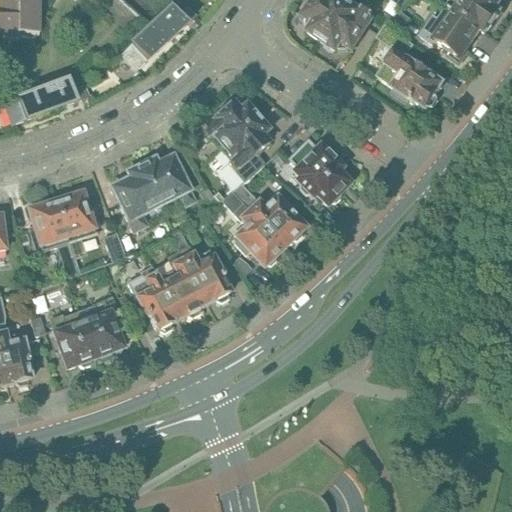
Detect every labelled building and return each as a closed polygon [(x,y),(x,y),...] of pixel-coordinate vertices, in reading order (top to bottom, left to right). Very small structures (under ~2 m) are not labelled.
[(0,0),(0,40),(19,41),(19,36),(37,37),(37,0),(0,0)] [(108,0),(103,4),(125,31),(136,22),(118,0),(108,0)] [(314,0),(313,4),(311,2),(301,17),(306,21),(305,22),(305,23),(305,25),(305,26),(306,27),(306,28),(307,29),(308,30),(309,31),(307,34),(320,43),(348,2),(345,0),(314,0)] [(388,0),(401,8),(406,0),(388,0)] [(452,0),(447,8),(453,12),(484,34),(500,13),(495,10),(498,5),(490,0),(452,0)] [(348,2),(320,43),(335,53),(337,50),(338,51),(339,51),(341,51),(343,51),(345,51),(346,51),(347,50),(348,49),(353,52),(364,36),(361,35),(372,18),(377,11),(366,3),(361,11),(348,2)] [(170,10),(120,56),(135,73),(194,18),(185,8),(176,16),(170,10)] [(432,21),(419,39),(430,46),(433,42),(447,52),(449,53),(447,57),(458,65),(468,52),(466,51),(479,32),(484,35),(484,34),(453,12),(447,8),(436,23),(432,21)] [(385,84),(385,85),(394,91),(391,95),(404,104),(407,100),(413,104),(414,103),(425,111),(427,108),(432,109),(437,102),(435,97),(443,87),(442,86),(428,76),(429,75),(416,66),(416,67),(405,59),(414,47),(402,39),(384,65),(384,66),(376,78),(385,84)] [(68,83),(4,107),(12,127),(87,99),(83,87),(71,91),(68,83)] [(220,152),(256,121),(245,108),(244,110),(239,104),(234,107),(232,104),(218,116),(220,118),(200,135),(200,136),(190,145),(197,153),(210,141),(220,152)] [(256,121),(220,152),(230,164),(227,166),(244,186),(264,166),(257,158),(269,147),(267,143),(271,140),(266,134),(267,133),(256,121)] [(335,205),(340,201),(340,197),(338,196),(348,187),(346,185),(352,180),(344,172),(340,171),(319,150),(317,153),(307,143),(288,161),(298,171),(295,174),(301,180),(298,183),(302,186),(300,187),(300,191),(305,196),(308,196),(310,194),(313,198),(316,195),(328,207),(330,204),(331,205),(335,205)] [(140,169),(158,205),(173,197),(175,202),(180,199),(185,208),(194,203),(189,194),(190,194),(172,159),(157,167),(154,161),(140,169)] [(128,181),(110,190),(127,225),(128,225),(132,235),(146,228),(141,218),(146,216),(144,212),(158,205),(140,169),(126,176),(128,181)] [(240,189),(232,196),(283,250),(290,243),(295,244),(301,238),(300,234),(302,232),(288,217),(292,212),(280,200),(276,204),(275,203),(264,214),(240,189)] [(217,195),(212,199),(218,206),(223,202),(217,195)] [(54,205),(71,256),(82,253),(76,236),(93,231),(91,227),(96,226),(91,211),(87,213),(81,196),(54,205)] [(263,269),(265,267),(270,268),(276,263),(275,258),(283,250),(232,196),(225,203),(236,215),(234,217),(246,230),(236,240),(237,241),(233,245),(244,258),(248,254),(263,269)] [(32,212),(28,213),(34,230),(29,231),(33,245),(32,245),(35,257),(57,250),(60,260),(67,280),(77,277),(71,256),(54,205),(42,209),(32,212)] [(220,305),(226,302),(226,297),(229,296),(221,281),(223,280),(221,276),(224,274),(216,260),(213,262),(208,253),(194,260),(188,249),(186,250),(178,234),(168,239),(177,255),(206,308),(215,303),(220,305)] [(123,261),(115,236),(101,240),(109,265),(123,261)] [(206,308),(177,255),(166,261),(172,272),(157,280),(151,269),(150,269),(179,322),(187,319),(191,321),(198,317),(199,312),(206,308)] [(132,305),(140,319),(144,317),(146,321),(148,320),(156,335),(159,334),(163,336),(169,332),(170,327),(178,323),(179,322),(150,269),(139,275),(141,278),(127,285),(132,294),(136,303),(132,305)] [(91,310),(76,316),(94,362),(97,360),(98,361),(102,363),(108,360),(110,356),(110,355),(121,351),(117,342),(119,341),(114,327),(112,328),(112,327),(127,321),(116,298),(103,303),(90,308),(91,310)] [(28,365),(27,361),(31,360),(27,343),(22,344),(20,334),(5,337),(4,331),(5,325),(0,305),(0,369),(5,388),(15,386),(18,389),(25,388),(27,383),(30,382),(26,365),(28,365)] [(90,363),(94,362),(76,316),(62,321),(60,319),(48,323),(58,349),(56,349),(61,363),(63,362),(67,372),(77,368),(78,368),(82,370),(89,368),(90,364),(90,363)] [(511,511),(511,495),(498,510),(500,511),(511,511)]
